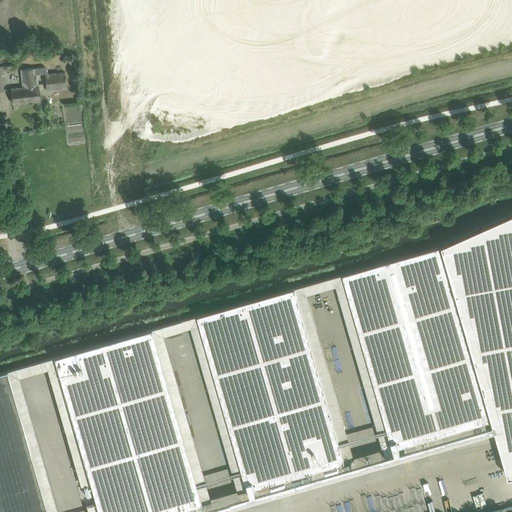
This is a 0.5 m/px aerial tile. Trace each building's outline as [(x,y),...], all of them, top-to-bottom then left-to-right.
[(45,67),(30,68),(21,69),(23,87),(11,89),(13,103),(40,100),(38,90),(37,74),(45,73),(47,91),(66,88),(65,73),(48,74),(45,67)] [(511,214),(441,246),(343,274),(391,436),(381,439),(381,440),(384,451),(385,455),(387,460),(407,454),(405,450),(404,445),(491,420),(488,410),(490,410),(493,419),(509,477),(511,476),(511,214)] [(314,271),(316,278),(341,273),(339,265),(314,271)] [(295,287),(198,315),(248,490),(250,489),(255,487),(326,467),(346,462),(295,287)] [(151,329),(54,357),(90,483),(96,503),(98,511),(170,511),(201,503),(151,329)] [(46,511),(7,370),(0,372),(0,511),(46,511)]
